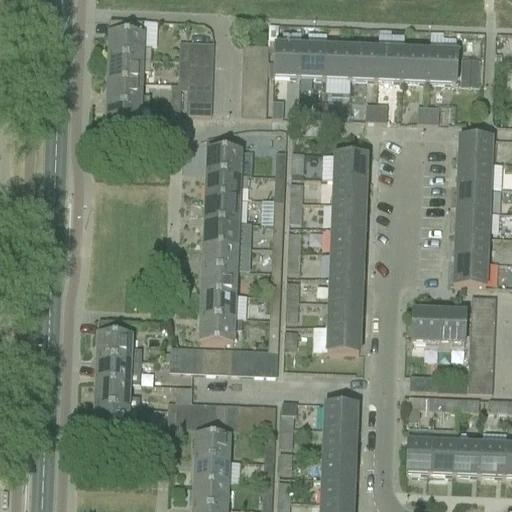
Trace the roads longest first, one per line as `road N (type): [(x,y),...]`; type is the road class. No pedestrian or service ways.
road 1 (secondary): [(40,511),(62,16)]
road 2 (residential): [(389,511),(377,496),(385,295),(399,282),(405,136)]
